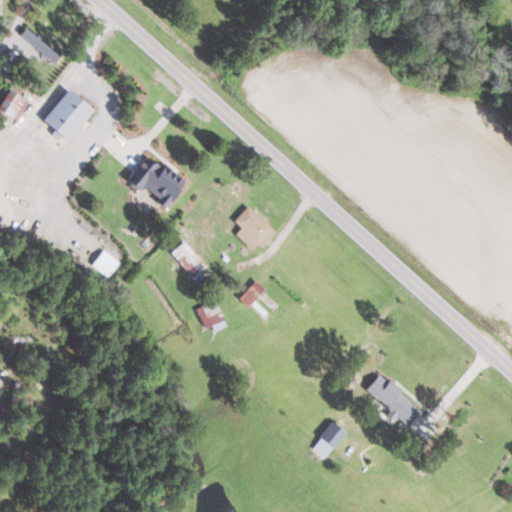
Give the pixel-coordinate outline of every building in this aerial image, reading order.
[(20,33),(51,62),(58,55),(26,26),(20,33)] [(66,140),(92,108),(66,88),(41,119),(66,140)] [(17,120),(27,99),(6,89),(0,101),(0,118),(5,121),(8,116),(17,120)] [(182,183),(147,153),(125,179),(138,190),(141,186),(164,205),(182,183)] [(233,220),(240,227),(234,233),(253,252),(274,230),(247,205),(233,220)] [(193,282),(202,275),(199,270),(204,266),(185,240),(170,251),(193,282)] [(91,265),(107,277),(119,261),(102,249),(91,265)] [(237,296),(246,306),(264,289),(255,280),(237,296)] [(195,308),(206,333),(226,323),(214,298),(195,308)] [(364,389),(407,425),(420,409),(378,373),(364,389)] [(326,458),(344,430),(329,421),(311,449),(326,458)]
